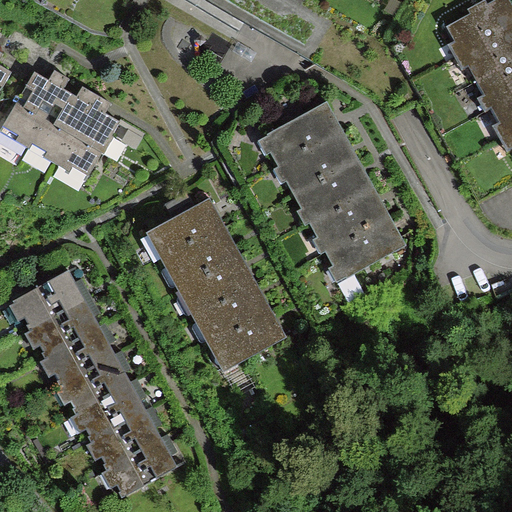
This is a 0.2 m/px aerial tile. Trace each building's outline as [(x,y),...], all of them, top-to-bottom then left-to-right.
[(511,5),(509,0),(496,0),(488,5),(486,2),(468,12),(471,17),(448,29),(456,43),(449,47),(456,60),(511,28),(511,5)] [(511,28),(456,60),(463,72),(469,69),(476,82),(511,62),(511,28)] [(511,62),(476,82),(485,96),(478,100),(484,112),(511,97),(511,62)] [(0,90),(11,70),(0,64),(0,90)] [(64,89),(35,73),(2,133),(32,149),(64,89)] [(93,105),(64,89),(32,149),(61,164),(93,105)] [(511,97),(484,112),(492,112),(499,125),(493,128),(501,141),(511,134),(511,97)] [(122,121),(93,105),(61,164),(90,180),(122,121)] [(344,135),(327,106),(258,144),(266,157),(271,154),(279,169),(344,135)] [(511,134),(501,141),(508,154),(511,151),(511,134)] [(356,158),(344,135),(279,169),(274,171),(281,185),(288,181),(293,193),(356,158)] [(374,192),(356,158),(293,193),(304,211),(298,214),(306,228),(311,226),(374,192)] [(390,220),(374,192),(311,226),(318,240),(314,242),(322,257),(328,255),(390,220)] [(147,238),(161,264),(225,229),(218,218),(209,201),(147,238)] [(405,247),(390,220),(328,255),(335,268),(331,272),(338,285),(405,247)] [(161,264),(176,290),(239,254),(234,245),(225,229),(161,264)] [(176,290),(192,318),(255,283),(246,266),(239,254),(176,290)] [(82,297),(69,273),(15,303),(30,331),(85,301),(82,297)] [(192,318),(207,346),(271,311),(261,294),(255,283),(192,318)] [(87,306),(85,301),(30,331),(46,359),(100,329),(87,306)] [(207,346),(224,376),(287,341),(276,321),(271,311),(207,346)] [(103,334),(100,329),(46,359),(61,387),(116,357),(103,334)] [(118,362),(116,357),(61,387),(77,415),(131,385),(118,362)] [(134,390),(131,385),(77,415),(92,443),(147,413),(134,390)] [(150,419),(147,413),(92,443),(108,471),(162,441),(150,419)] [(164,445),(162,441),(108,471),(123,499),(178,469),(164,445)]
